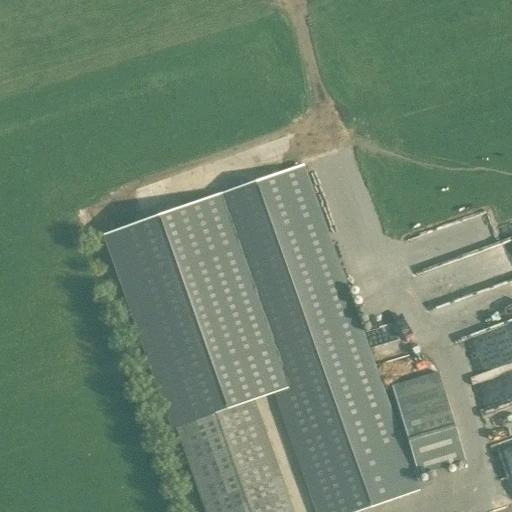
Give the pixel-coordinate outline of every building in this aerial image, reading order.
[(254,400),(273,393),(314,511),(365,511),(423,492),(417,475),(387,388),(308,162),(109,231),(177,426),(254,400)] [(511,351),(475,344),(471,364),(510,373),(511,360),(511,351)] [(417,475),(465,461),(445,395),(439,373),(390,387),(397,409),(417,475)] [(511,396),(479,407),(491,446),(511,439),(511,396)] [(292,511),(254,400),(176,427),(205,511),(292,511)]
